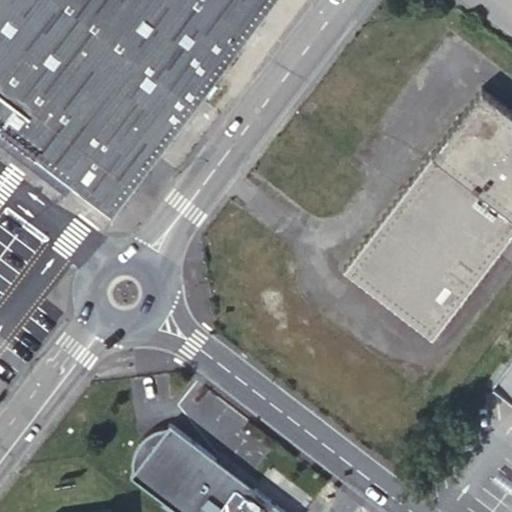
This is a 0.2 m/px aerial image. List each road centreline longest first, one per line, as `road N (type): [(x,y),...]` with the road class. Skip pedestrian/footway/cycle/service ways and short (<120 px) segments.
road 1 (residential): [(150,260),(345,0)]
road 2 (unclassified): [(156,319),(411,511)]
road 3 (unclassified): [(0,451),(97,325)]
road 4 (unclassified): [(150,260),(129,251),(93,264),(82,289),(97,325)]
